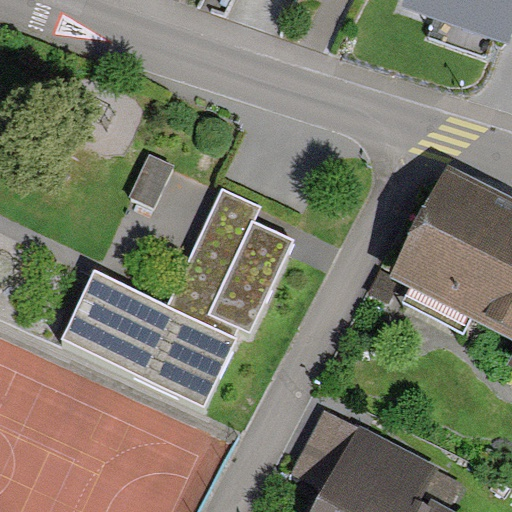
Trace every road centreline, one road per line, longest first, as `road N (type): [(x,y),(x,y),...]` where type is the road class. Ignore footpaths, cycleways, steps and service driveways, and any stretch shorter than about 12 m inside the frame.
road 1 (residential): [(430,130),(220,511)]
road 2 (residential): [(47,0),(430,130)]
